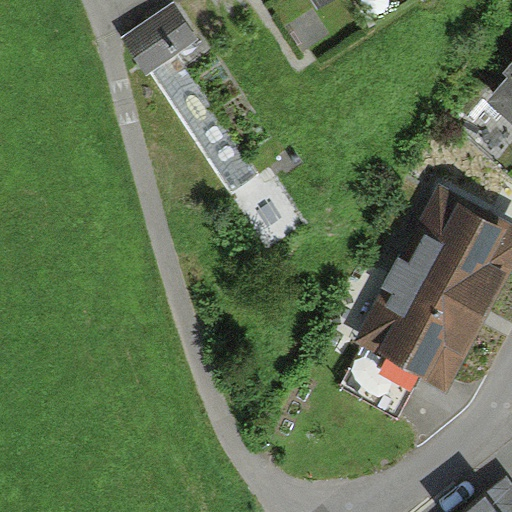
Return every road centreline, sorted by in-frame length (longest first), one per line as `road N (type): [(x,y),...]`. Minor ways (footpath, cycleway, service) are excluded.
road 1 (residential): [(88,0),(233,450),(282,511)]
road 2 (residential): [(363,511),(487,411),(511,369)]
